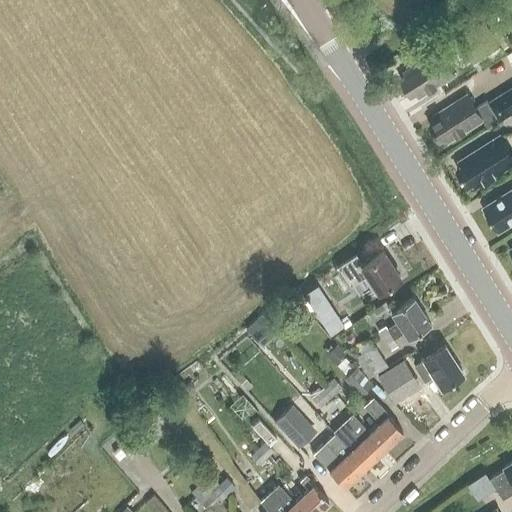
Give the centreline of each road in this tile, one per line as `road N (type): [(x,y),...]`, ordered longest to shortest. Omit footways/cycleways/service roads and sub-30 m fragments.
road 1 (secondary): [(511,335),(302,0)]
road 2 (residential): [(370,511),(511,385)]
